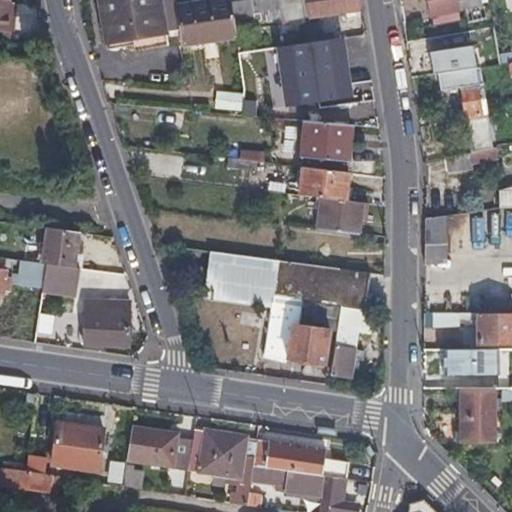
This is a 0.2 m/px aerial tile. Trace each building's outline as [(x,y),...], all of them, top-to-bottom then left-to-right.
[(9,0),(0,0),(0,31),(13,33),(14,17),(8,16),(9,4),(9,0)] [(175,6),(173,0),(96,0),(104,42),(113,40),(126,46),(132,45),(133,51),(167,44),(164,32),(178,29),(175,6)] [(234,40),(232,29),(229,6),(228,0),(175,6),(178,29),(180,45),(234,40)] [(261,0),(229,6),(232,29),(306,16),(308,22),(361,12),(359,0),(261,0)] [(444,0),(436,0),(430,1),(432,16),(447,13),(444,0)] [(264,44),(263,37),(262,30),(245,33),(247,47),(264,44)] [(273,41),(281,105),(349,97),(341,33),(273,41)] [(113,40),(104,42),(106,49),(126,46),(113,40)] [(494,150),(486,98),(478,47),(456,50),(466,120),(472,119),(475,141),(464,142),(467,155),(494,150)] [(217,90),(213,106),(236,112),(240,96),(217,90)] [(303,120),(301,138),(300,155),(347,160),(350,125),(303,120)] [(453,144),(429,149),(430,155),(454,151),(453,144)] [(496,162),(494,150),(467,155),(445,158),(448,174),(473,170),(472,165),(496,162)] [(227,158),(227,162),(226,167),(240,169),(241,160),(227,158)] [(322,198),(344,201),(347,172),(303,167),(300,195),(322,198)] [(511,191),(501,192),(499,209),(511,207),(511,191)] [(361,203),(344,201),(322,198),(320,213),(318,228),(357,233),(361,203)] [(448,240),(449,216),(426,219),(425,270),(448,271),(448,240)] [(0,247),(19,250),(23,226),(0,221),(0,247)] [(49,266),(64,267),(78,269),(83,233),(54,229),(49,266)] [(266,354),(323,364),(330,329),(338,330),(342,308),(365,311),(370,273),(213,253),(208,292),(274,302),(266,354)] [(45,265),(33,264),(20,262),(17,284),(42,288),(45,265)] [(0,296),(8,297),(10,286),(11,275),(6,274),(7,269),(0,267),(0,296)] [(136,316),(124,316),(112,316),(112,309),(99,309),(98,300),(86,300),(87,346),(136,346),(136,316)] [(375,312),(365,311),(342,308),(338,330),(331,374),(351,377),(359,337),(371,339),(375,312)] [(432,313),(432,320),(432,327),(459,327),(459,313),(432,313)] [(511,313),(478,313),(478,326),(478,339),(511,339),(511,313)] [(491,379),(491,394),(503,394),(511,395),(511,380),(491,379)] [(464,392),(463,417),(462,443),(499,446),(503,394),(491,394),(464,392)] [(97,470),(100,450),(103,430),(57,423),(52,463),(59,464),(57,477),(77,480),(78,467),(97,470)] [(127,459),(150,463),(173,466),(177,429),(132,423),(127,459)] [(253,465),(255,441),(253,441),(193,431),(188,467),(228,473),(226,481),(237,483),(235,503),(248,505),(249,493),(251,480),(253,465)] [(255,441),(253,465),(340,478),(345,478),(347,465),(322,461),(323,457),(317,457),(318,450),(301,448),(302,444),(294,444),(293,447),(255,441)] [(108,459),(106,480),(120,481),(121,461),(108,459)] [(340,478),(253,465),(251,480),(285,485),(284,490),(322,496),(319,511),(335,511),(337,501),(340,478)] [(0,468),(0,485),(50,493),(52,476),(0,468)] [(184,495),(186,483),(187,470),(174,468),(170,493),(184,495)] [(122,487),(138,489),(141,489),(143,474),(125,471),(122,487)] [(262,495),(249,493),(248,505),(260,507),(262,495)] [(437,511),(425,499),(410,503),(408,511),(437,511)] [(355,511),(357,504),(337,501),(335,511),(355,511)]
